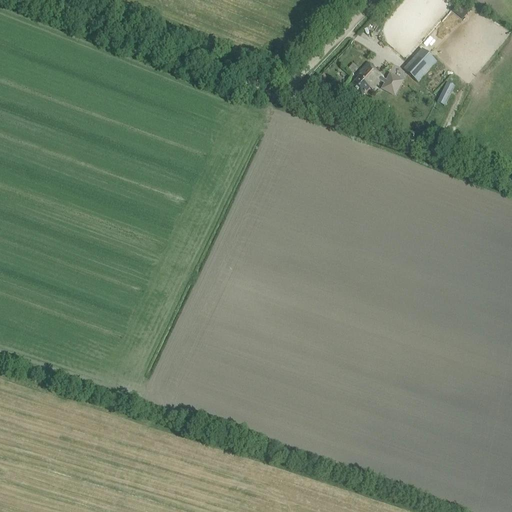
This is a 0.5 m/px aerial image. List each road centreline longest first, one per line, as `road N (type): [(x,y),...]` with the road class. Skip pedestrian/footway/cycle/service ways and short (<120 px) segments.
road 1 (unclassified): [(511,183),(43,0)]
road 2 (track): [(291,92),(377,0)]
